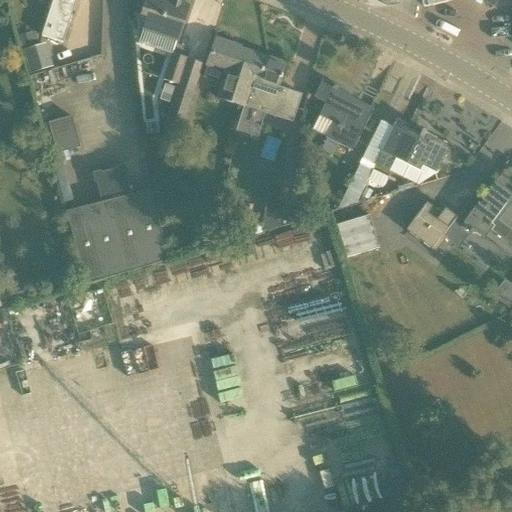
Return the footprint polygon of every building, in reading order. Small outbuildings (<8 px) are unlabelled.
[(76,0),(54,0),(43,37),(63,43),(76,0)] [(168,3),(158,0),(146,0),(141,14),(146,16),(142,29),(176,41),(188,7),(168,1),(168,3)] [(21,47),(37,44),(35,32),(19,35),(21,47)] [(216,39),(207,66),(225,72),(221,84),(216,98),(242,106),(247,90),(248,90),(251,82),(258,84),(267,58),(233,47),(234,45),(216,39)] [(30,74),(52,68),(46,45),(24,51),(30,74)] [(171,55),(162,80),(178,86),(187,59),(172,54),(171,55)] [(301,95),(278,88),(286,64),(267,58),(258,84),(251,82),(248,90),(247,90),(242,106),(292,123),(301,95)] [(165,129),(162,140),(175,144),(194,87),(198,77),(202,64),(187,59),(178,86),(163,128),(165,129)] [(324,139),(351,152),(372,110),(347,97),(348,94),(322,81),(314,98),(324,103),(318,116),(319,116),(311,132),(325,137),(324,139)] [(143,118),(145,136),(160,135),(159,116),(143,118)] [(42,125),(50,156),(79,148),(71,117),(42,125)] [(431,178),(436,174),(442,162),(450,147),(425,134),(426,133),(422,131),(421,133),(396,120),(392,129),(379,123),(337,210),(356,206),(374,166),(387,173),(393,160),(431,178)] [(101,203),(65,213),(86,285),(167,261),(149,191),(131,196),(124,169),(93,177),(101,203)] [(511,213),(506,209),(508,206),(511,200),(511,195),(509,193),(494,182),(493,183),(495,183),(487,193),(484,196),(466,221),(463,225),(459,222),(446,211),(443,216),(434,210),(428,205),(407,232),(435,253),(446,239),(456,226),(468,235),(471,231),(484,240),(486,237),(490,231),(511,248),(511,213)] [(279,224),(281,210),(265,207),(261,234),(278,229),(279,224)] [(336,226),(346,259),(379,249),(369,216),(336,226)] [(301,273),(272,283),(274,289),(262,293),(266,304),(306,291),(301,273)] [(511,304),(511,285),(504,280),(491,297),(509,309),(511,304)]
